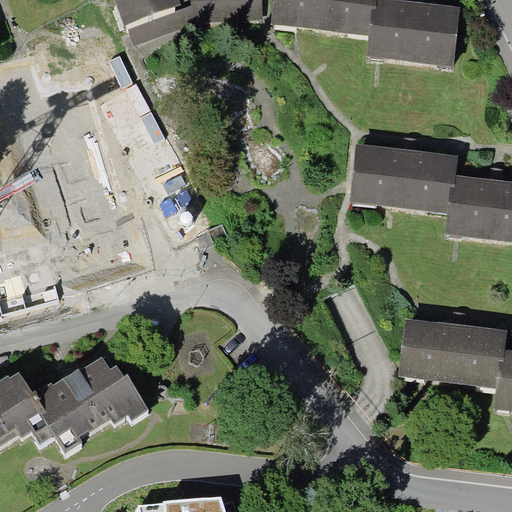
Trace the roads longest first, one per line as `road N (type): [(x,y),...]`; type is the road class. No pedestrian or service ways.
road 1 (residential): [(371,479),(157,464),(63,507)]
road 2 (residential): [(0,348),(203,296),(238,302)]
road 3 (residential): [(371,479),(238,302)]
road 4 (residential): [(511,498),(371,479)]
